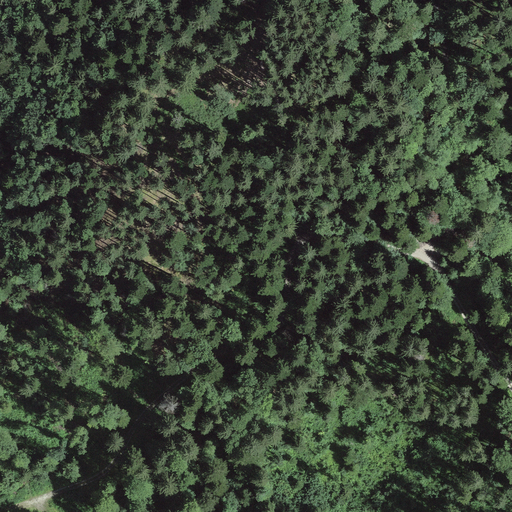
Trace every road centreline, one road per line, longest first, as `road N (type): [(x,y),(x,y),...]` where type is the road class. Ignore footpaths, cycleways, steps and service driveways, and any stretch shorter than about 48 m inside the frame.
road 1 (track): [(511,385),(430,259),(315,232),(297,243),(286,301),(271,327),(185,370),(95,475),(0,508)]
road 2 (track): [(414,252),(444,228),(458,229),(511,273)]
